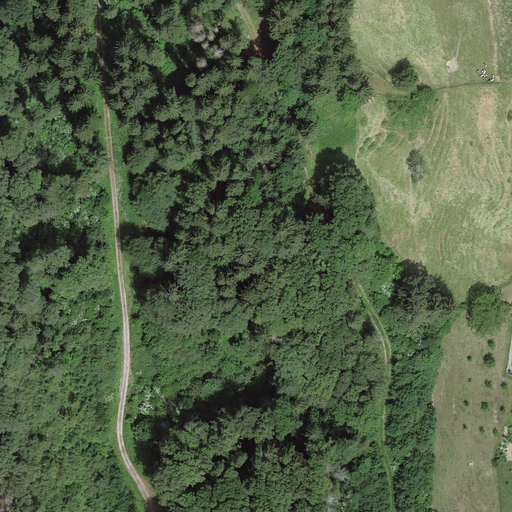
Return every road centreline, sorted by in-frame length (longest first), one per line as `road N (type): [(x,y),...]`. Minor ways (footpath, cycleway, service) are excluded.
road 1 (track): [(242,0),(273,88),(291,114),(318,213),(383,338),(392,511)]
road 2 (track): [(148,511),(115,437),(125,340),(97,0)]
